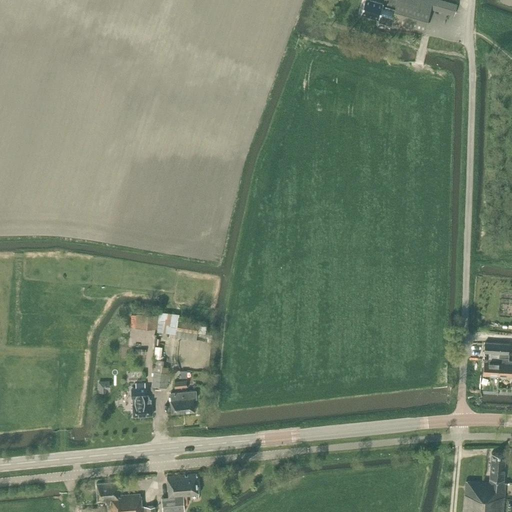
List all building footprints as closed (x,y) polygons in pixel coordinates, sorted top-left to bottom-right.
[(393,15),(391,20),(416,27),(424,29),(430,9),(454,15),(457,5),(440,0),(383,0),(383,3),(372,0),(361,0),(364,1),(361,13),(379,18),(381,12),(393,15)] [(137,327),(157,329),(158,329),(160,312),(152,311),(152,315),(139,314),(137,327)] [(158,329),(157,329),(157,331),(167,333),(166,337),(170,337),(170,333),(174,333),(175,329),(175,328),(177,316),(168,314),(168,313),(160,312),(158,329)] [(198,325),(198,324),(178,321),(177,329),(176,334),(186,336),(186,332),(205,334),(206,326),(198,325)] [(484,352),(488,352),(488,359),(484,359),(483,374),(489,375),(491,376),(495,377),(497,375),(498,375),(500,343),(485,342),(484,352)] [(500,343),(498,375),(499,375),(500,377),(505,378),(506,376),(511,376),(511,360),(508,360),(509,344),(500,343)] [(155,346),(154,358),(161,359),(162,347),(155,346)] [(153,372),(154,372),(152,386),(166,387),(168,373),(169,367),(163,366),(163,360),(155,359),(153,372)] [(132,388),(132,398),(132,400),(132,405),(133,416),(152,415),(151,400),(147,400),(147,397),(146,397),(146,388),(145,388),(145,382),(135,382),(136,388),(132,388)] [(171,413),(195,411),(194,399),(197,398),(196,390),(170,393),(171,400),(170,400),(171,413)] [(491,453),(489,482),(466,480),(463,511),(503,511),(505,489),(505,482),(503,482),(505,454),(491,453)] [(163,511),(184,510),(184,505),(188,504),(187,496),(199,494),(196,473),(187,474),(187,476),(185,476),(185,475),(167,476),(169,497),(161,498),(162,511),(163,511)] [(143,511),(143,507),(143,506),(141,506),(140,494),(120,496),(120,497),(118,497),(117,482),(96,483),(98,501),(106,500),(106,504),(110,504),(110,511),(143,511)]
